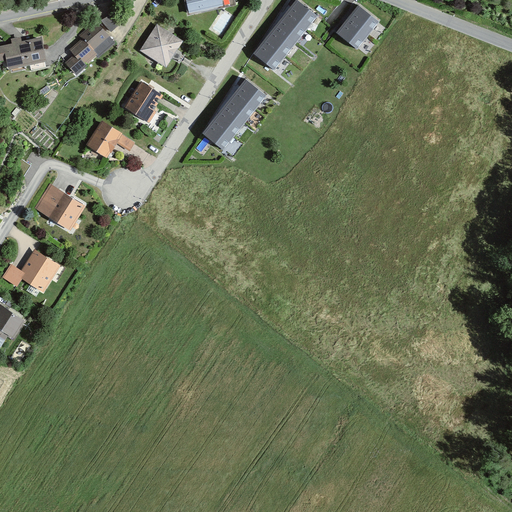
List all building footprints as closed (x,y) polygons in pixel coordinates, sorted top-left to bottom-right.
[(232,0),(195,0),(182,3),(185,17),(234,7),(232,0)] [(299,0),(253,55),(271,70),(317,15),(299,0)] [(359,8),(338,36),(358,52),(379,25),(359,8)] [(114,12),(100,23),(109,34),(123,23),(114,12)] [(74,56),(66,63),(77,75),(86,67),(85,66),(97,56),(99,58),(116,44),(96,21),(78,36),(81,39),(68,50),(74,56)] [(182,45),(156,27),(138,53),(163,71),(171,61),(178,67),(185,58),(177,52),(182,45)] [(10,47),(0,49),(0,67),(5,66),(7,76),(44,68),(39,41),(21,45),(20,41),(9,43),(10,47)] [(247,81),(204,135),(222,150),(265,96),(247,81)] [(163,99),(140,84),(123,112),(146,126),(163,99)] [(122,137),(101,124),(85,150),(107,162),(117,145),(122,137)] [(122,137),(117,145),(130,153),(135,145),(122,137)] [(31,166),(18,158),(11,169),(23,177),(31,166)] [(83,208),(51,185),(33,211),(66,233),(83,208)] [(59,268),(34,252),(22,273),(21,283),(41,296),(59,268)] [(18,288),(21,283),(22,273),(12,267),(4,279),(18,288)] [(23,322),(0,307),(0,346),(7,336),(12,339),(23,322)]
